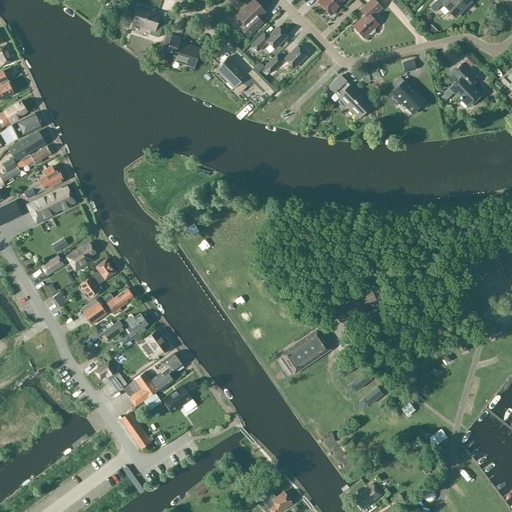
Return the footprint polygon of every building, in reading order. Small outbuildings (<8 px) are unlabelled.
[(240,28),(249,37),(263,23),(258,18),(265,12),(254,0),(253,0),(237,16),(244,23),(240,28)] [(319,0),(318,2),(331,15),(341,5),(340,4),(344,0),(319,0)] [(366,16),(354,27),(364,39),(368,35),(369,36),(372,36),(375,33),(375,30),(374,29),(379,25),(372,18),(383,9),(374,0),(373,0),(361,11),(366,16)] [(443,3),(439,0),(437,0),(430,8),(434,12),(443,3)] [(467,0),(449,0),(444,5),(456,17),(470,3),(467,0)] [(159,12),(139,6),(134,24),(151,29),(149,35),(158,37),(164,20),(157,18),(159,12)] [(426,30),(433,36),(438,32),(431,25),(426,30)] [(258,51),(270,40),(276,46),(287,36),(278,27),(267,37),(263,33),(252,45),(258,51)] [(172,36),(171,39),(169,45),(166,53),(174,56),(173,60),(194,67),(199,50),(179,43),(180,39),(172,36)] [(0,66),(12,61),(5,46),(0,48),(0,66)] [(293,68),(306,56),(297,47),(284,59),(293,68)] [(271,74),(283,62),(276,55),(264,67),(271,74)] [(247,74),(230,56),(216,69),(234,88),(235,91),(237,93),(239,93),(246,86),(244,84),(251,77),(261,87),(261,92),(266,92),(269,96),(275,90),(254,68),(247,74)] [(470,57),(465,62),(471,68),(476,62),(470,57)] [(463,64),(453,74),(459,80),(449,89),(468,107),(481,94),(471,84),(477,78),(463,64)] [(507,87),(508,87),(511,90),(511,91),(507,95),(511,100),(511,73),(508,77),(506,76),(501,81),(507,87)] [(330,85),(337,92),(333,95),(337,100),(338,99),(357,118),(359,119),(362,116),(360,115),(372,104),(352,84),(351,86),(340,75),(330,85)] [(397,88),(392,93),(400,101),(413,113),(425,102),(404,81),(400,77),(393,85),(397,88)] [(0,85),(0,99),(13,93),(8,82),(0,85)] [(1,129),(3,127),(27,112),(20,102),(0,114),(0,131),(2,130),(1,129)] [(8,128),(14,140),(41,127),(34,114),(13,124),(8,128)] [(3,164),(7,172),(17,166),(14,162),(40,146),(45,143),(38,132),(34,135),(33,134),(9,149),(14,158),(3,164)] [(16,163),(20,169),(29,163),(31,166),(35,164),(36,165),(42,161),(41,159),(50,154),(46,147),(31,156),(30,155),(16,163)] [(7,172),(0,176),(0,177),(3,182),(20,172),(17,166),(7,172)] [(36,196),(36,195),(64,180),(59,170),(55,172),(52,167),(44,171),(46,176),(40,179),(42,183),(32,188),(24,192),(27,200),(36,196)] [(27,205),(36,223),(56,213),(57,211),(61,209),(63,210),(70,206),(69,205),(75,202),(68,187),(62,190),(61,188),(27,205)] [(14,200),(3,206),(10,220),(22,215),(14,200)] [(189,226),(179,232),(183,238),(192,231),(189,226)] [(58,242),(52,246),(56,252),(62,248),(58,242)] [(83,246),(66,257),(75,271),(92,261),(90,257),(95,253),(89,243),(83,247),(83,246)] [(57,256),(41,266),(47,275),(63,265),(57,256)] [(89,278),(80,285),(90,298),(100,291),(96,286),(115,272),(105,259),(95,267),(98,272),(90,278),(89,278)] [(333,304),(339,319),(351,314),(352,316),(369,309),(368,307),(380,302),(374,287),(333,304)] [(127,289),(114,299),(110,294),(104,299),(107,304),(115,315),(121,311),(119,308),(133,298),(127,289)] [(51,299),(58,308),(66,302),(61,295),(63,294),(61,291),(51,299)] [(98,302),(82,313),(91,325),(106,314),(98,302)] [(461,321),(477,316),(473,302),(456,307),(461,321)] [(503,308),(496,310),(500,326),(507,324),(503,308)] [(119,322),(103,334),(108,341),(125,329),(129,334),(128,335),(131,340),(146,330),(144,327),(147,324),(140,314),(134,318),(132,316),(121,324),(119,322)] [(147,343),(144,345),(150,354),(153,351),(157,356),(169,347),(157,330),(144,339),(147,343)] [(294,372),(328,349),(321,339),(316,332),(283,355),(294,372)] [(457,346),(468,342),(465,335),(454,340),(457,346)] [(444,361),(452,355),(445,345),(437,352),(444,361)] [(126,386),(123,389),(129,398),(135,407),(145,400),(155,393),(158,391),(159,392),(173,381),(169,376),(183,366),(174,354),(160,364),(165,370),(151,380),(150,380),(145,373),(145,372),(133,381),(126,386)] [(353,357),(340,368),(346,375),(359,365),(353,357)] [(110,362),(95,373),(101,381),(107,377),(110,381),(119,375),(110,362)] [(365,373),(352,383),(357,391),(371,380),(365,373)] [(418,373),(410,381),(421,392),(429,385),(418,373)] [(119,375),(110,381),(116,390),(125,384),(119,375)] [(191,398),(190,396),(200,389),(194,381),(184,388),(183,386),(163,400),(171,412),(191,398)] [(377,387),(364,398),(370,406),(383,395),(377,387)] [(155,393),(145,400),(151,408),(160,401),(155,393)] [(399,413),(405,419),(414,410),(408,404),(399,413)] [(130,413),(120,420),(134,439),(144,433),(130,413)] [(325,445),(335,442),(332,432),(322,435),(325,445)] [(151,442),(144,433),(134,439),(141,449),(151,442)] [(345,455),(342,445),(332,448),(335,458),(345,455)] [(342,461),(345,471),(356,468),(353,458),(342,461)] [(208,489),(204,483),(203,483),(194,490),(199,496),(208,489)] [(363,494),(354,501),(360,510),(378,497),(380,496),(371,483),(360,491),(361,493),(363,494)] [(422,492),(426,504),(436,500),(432,489),(422,492)] [(246,510),(258,501),(251,492),(239,499),(246,510)] [(274,506),(269,510),(270,511),(278,511),(292,503),(284,492),(271,501),(274,506)]
